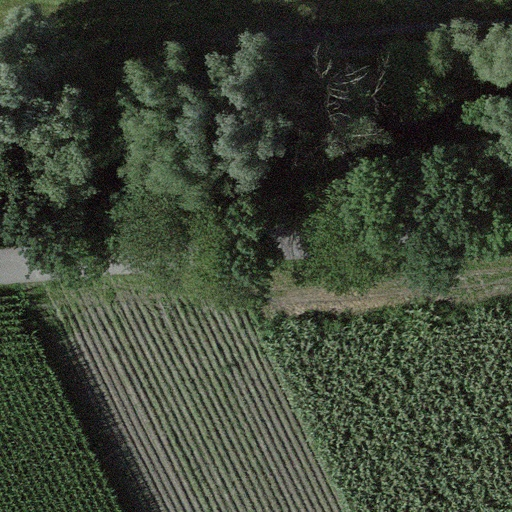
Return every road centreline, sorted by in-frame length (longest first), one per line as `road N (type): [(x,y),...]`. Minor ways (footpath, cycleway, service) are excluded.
road 1 (track): [(0,85),(511,33)]
road 2 (unclassified): [(0,268),(511,223)]
